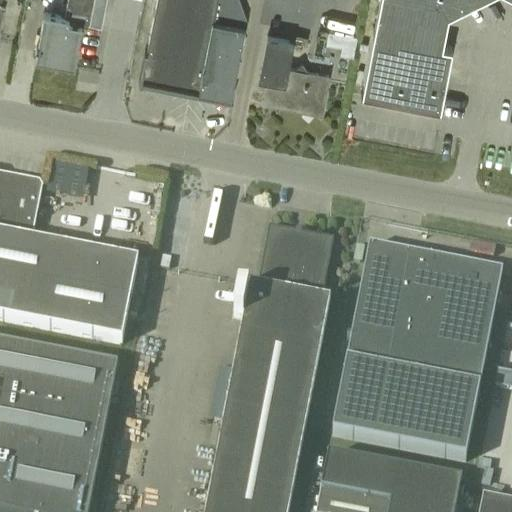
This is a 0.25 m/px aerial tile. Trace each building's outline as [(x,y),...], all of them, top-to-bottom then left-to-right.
[(35,47),(37,48),(36,57),(35,58),(75,66),(83,26),(88,27),(89,25),(101,27),(106,0),(68,0),(65,17),(44,13),(38,44),(36,44),(35,47)] [(180,87),(200,91),(232,97),(247,21),(239,0),(156,0),(141,79),(180,87)] [(511,0),(380,0),(363,93),(440,108),(451,48),(441,46),(447,13),(472,0),(511,0)] [(343,46),(341,54),(353,56),(356,36),(344,35),(343,46)] [(260,103),(320,114),(322,115),(330,75),(307,71),(303,63),(294,68),(288,67),(294,41),(267,36),(259,77),(264,78),(260,103)] [(32,244),(43,190),(39,184),(0,176),(0,321),(122,346),(138,265),(32,244)] [(321,300),(331,250),(332,245),(329,241),(324,240),(324,239),(301,235),(300,238),(294,240),(293,240),(294,234),(277,230),(277,231),(272,230),(268,232),(267,237),(257,288),(249,287),(248,293),(238,291),(233,318),(242,320),(205,511),(288,511),(329,302),(321,300)] [(465,463),(479,392),(502,275),(369,248),(346,366),(331,437),(465,463)] [(0,489),(5,490),(0,511),(89,511),(118,370),(0,346),(0,489)] [(493,386),(511,389),(511,374),(496,372),(493,386)] [(327,457),(321,493),(316,511),(455,511),(461,483),(327,457)] [(511,511),(511,507),(483,502),(481,511),(511,511)]
